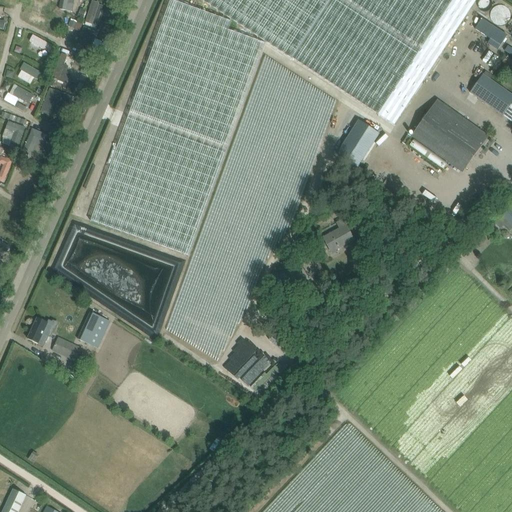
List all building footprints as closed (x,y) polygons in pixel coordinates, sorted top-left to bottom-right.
[(77,14),(77,0),(64,0),(64,13),(77,14)] [(170,0),(90,221),(189,257),(265,44),(228,30),(231,22),(170,0)] [(111,0),(110,0),(109,6),(122,10),(124,3),(111,0)] [(199,0),(229,19),(265,42),(394,126),(453,35),(476,0),(199,0)] [(94,2),(89,26),(100,29),(106,5),(94,2)] [(498,19),(507,6),(502,3),(493,15),(498,19)] [(36,20),(41,9),(32,6),(28,17),(36,20)] [(0,29),(8,29),(8,20),(0,19),(0,29)] [(482,19),(475,30),(490,39),(500,46),(507,36),(482,19)] [(112,35),(114,29),(106,26),(104,32),(112,35)] [(97,50),(102,32),(85,28),(81,46),(97,50)] [(36,37),(32,44),(56,56),(60,48),(36,37)] [(68,72),(71,57),(64,55),(61,70),(68,72)] [(459,65),(463,57),(459,55),(455,63),(459,65)] [(501,63),(510,71),(511,69),(511,60),(508,56),(501,63)] [(27,65),(20,80),(37,88),(44,73),(27,65)] [(482,75),(470,93),(478,99),(503,116),(511,102),(511,95),(491,81),(482,75)] [(12,98),(32,106),(36,95),(17,87),(12,98)] [(47,113),(60,114),(61,92),(49,92),(47,113)] [(437,100),(411,137),(462,173),(488,137),(437,100)] [(351,113),(329,147),(349,160),(371,126),(351,113)] [(20,152),(29,129),(12,123),(4,146),(20,152)] [(40,161),(50,136),(37,131),(27,155),(40,161)] [(1,157),(0,159),(0,164),(4,166),(0,174),(0,173),(0,181),(4,183),(13,161),(7,158),(6,159),(1,157)] [(30,190),(30,183),(39,183),(40,168),(19,167),(17,189),(30,190)] [(497,220),(507,231),(511,226),(511,209),(510,207),(497,220)] [(0,228),(11,234),(19,217),(6,211),(0,224),(0,228)] [(323,239),(331,253),(354,240),(344,222),(337,225),(340,230),(323,239)] [(0,267),(1,268),(12,249),(0,241),(0,267)] [(274,277),(283,297),(305,287),(296,267),(274,277)] [(90,312),(77,339),(98,349),(110,322),(90,312)] [(45,347),(49,338),(42,335),(48,323),(37,318),(27,339),(45,347)] [(76,362),(82,349),(58,339),(52,351),(76,362)] [(35,454),(32,461),(38,464),(41,457),(35,454)] [(18,511),(26,496),(22,494),(13,489),(2,511),(18,511)]
